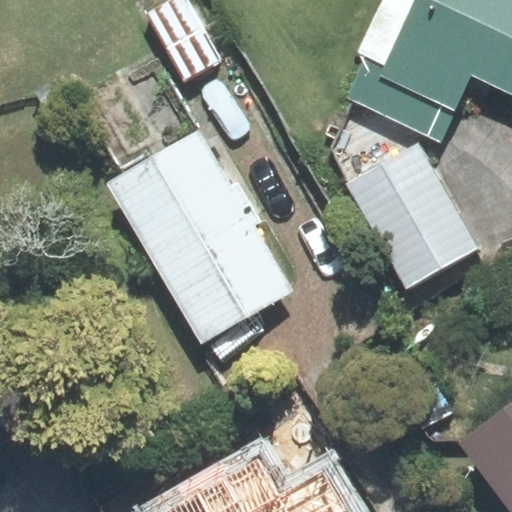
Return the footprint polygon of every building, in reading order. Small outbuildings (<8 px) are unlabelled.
[(233,64),(195,0),(183,0),(150,19),(191,88),(233,64)] [(396,0),(354,99),(454,142),(465,116),(471,118),(488,79),(511,89),(511,0),(442,0),(441,0),(396,0)] [(144,74),(107,93),(138,152),(174,133),(144,74)] [(220,133),(122,186),(210,348),(308,294),(220,133)] [(494,254),(436,142),(385,169),(380,158),(349,174),(413,296),(494,254)] [(0,446),(17,437),(0,405),(0,446)] [(511,417),(480,441),(511,485),(511,417)]
